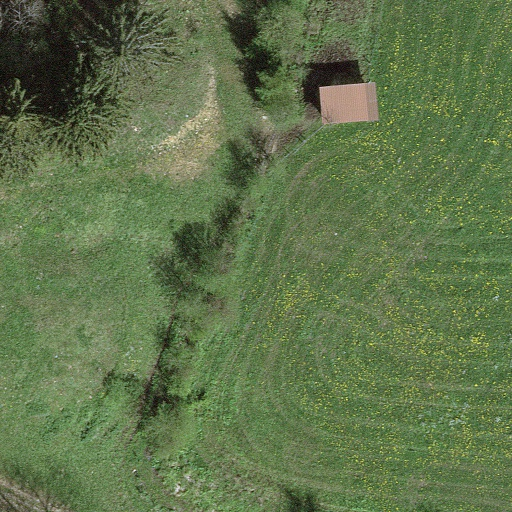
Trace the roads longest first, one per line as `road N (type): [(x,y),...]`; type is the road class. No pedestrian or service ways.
road 1 (track): [(212,0),(226,76),(212,120),(195,133),(0,177)]
road 2 (track): [(212,120),(251,137),(511,195)]
